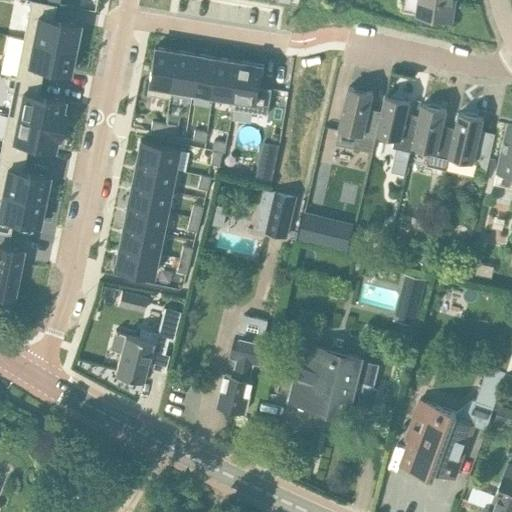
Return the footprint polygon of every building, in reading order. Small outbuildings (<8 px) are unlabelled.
[(419,0),(417,13),(451,18),(454,0),(419,0)] [(36,3),(33,17),(40,18),(35,42),(79,51),(80,48),(83,49),(85,33),(83,33),(84,26),(58,21),(61,7),(36,3)] [(24,64),(21,80),(28,81),(46,85),(48,72),(74,77),(79,51),(35,42),(31,66),(24,64)] [(150,44),(144,82),(168,86),(174,48),(150,44)] [(174,48),(168,86),(189,89),(195,52),(174,48)] [(195,52),(189,89),(211,93),(217,55),(195,52)] [(217,55),(211,93),(233,97),(239,59),(217,55)] [(239,59),(233,97),(254,100),(253,109),(267,111),(271,86),(259,84),(262,63),(239,59)] [(21,80),(18,95),(25,96),(21,121),(65,129),(66,129),(69,115),(67,115),(70,102),(44,97),(46,85),(28,81),(21,80)] [(372,152),(377,132),(382,110),(370,107),(373,91),(349,85),(339,128),(357,132),(354,147),(372,152)] [(377,132),(394,137),(392,146),(411,150),(413,145),(420,115),(407,112),(410,99),(386,94),(382,110),(377,132)] [(413,145),(430,149),(427,164),(446,168),(449,155),(455,127),(443,124),(447,108),(422,102),(420,115),(413,145)] [(449,155),(474,161),(478,162),(476,172),(485,175),(486,171),(493,172),(496,158),(490,156),(495,132),(481,129),(484,116),(459,110),(455,127),(449,155)] [(149,120),(147,130),(160,132),(162,122),(149,120)] [(8,142),(5,158),(13,159),(30,162),(33,149),(60,154),(62,144),(64,144),(66,129),(65,129),(21,121),(16,144),(8,142)] [(162,122),(160,132),(174,134),(175,125),(162,122)] [(511,123),(508,122),(497,169),(511,172),(511,123)] [(192,129),(191,139),(204,141),(205,131),(192,129)] [(136,135),(132,160),(170,168),(174,142),(136,135)] [(212,140),(211,150),(223,152),(225,143),(212,140)] [(279,144),(264,141),(256,178),(271,181),(279,144)] [(5,158),(3,172),(11,173),(6,197),(50,206),(51,203),(54,203),(57,188),(54,187),(55,180),(28,175),(30,162),(13,159),(5,158)] [(132,160),(128,182),(166,189),(170,168),(132,160)] [(202,162),(199,174),(208,177),(211,164),(202,162)] [(199,174),(196,187),(205,189),(208,177),(199,174)] [(128,182),(124,203),(162,211),(166,189),(128,182)] [(287,236),(297,196),(265,188),(261,208),(273,211),(268,231),(287,236)] [(0,219),(0,236),(15,239),(17,227),(46,232),(50,206),(6,197),(2,220),(0,219)] [(124,203),(120,225),(158,232),(162,211),(124,203)] [(191,204),(188,216),(198,218),(201,206),(191,204)] [(188,216),(185,228),(195,231),(198,218),(188,216)] [(120,225),(116,245),(154,253),(158,232),(120,225)] [(116,245),(113,266),(151,273),(154,253),(116,245)] [(180,246),(177,259),(186,261),(189,248),(180,246)] [(0,301),(13,304),(13,302),(19,303),(23,283),(25,274),(29,254),(1,248),(0,254),(0,301)] [(177,259),(174,271),(183,273),(186,261),(177,259)] [(121,290),(118,304),(143,310),(147,296),(121,290)] [(380,310),(399,311),(399,303),(391,302),(392,291),(381,291),(380,310)] [(123,334),(113,373),(117,374),(115,379),(127,382),(129,376),(141,379),(144,366),(162,370),(166,354),(162,353),(166,337),(170,338),(177,311),(162,307),(156,333),(139,328),(137,337),(123,334)] [(238,357),(234,374),(225,372),(218,403),(245,409),(252,379),(249,378),(253,360),(259,361),(264,338),(237,332),(232,355),(238,357)] [(372,412),(378,388),(374,387),(380,363),(362,358),(363,355),(303,340),(288,400),(348,415),(349,414),(348,414),(349,408),(372,412)] [(282,379),(286,364),(274,361),(270,376),(282,379)] [(476,399),(495,406),(506,371),(488,365),(476,399)] [(409,439),(400,462),(434,475),(436,469),(456,476),(475,424),(486,428),(495,406),(476,399),(473,398),(457,411),(420,397),(405,437),(409,439)] [(511,408),(498,405),(494,422),(511,426),(511,408)] [(511,511),(511,462),(507,460),(489,508),(484,506),(481,511),(511,511)]
